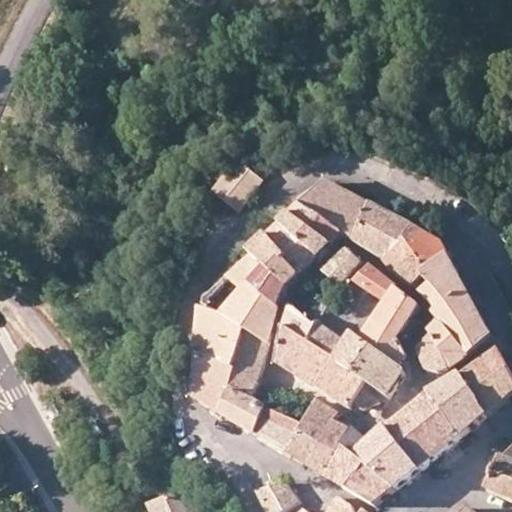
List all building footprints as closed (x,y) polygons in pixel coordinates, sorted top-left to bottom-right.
[(274,172),(257,163),(251,170),(242,163),(237,168),(228,162),(215,177),(224,184),(216,193),(240,213),(274,172)] [(357,242),(372,207),(328,184),(304,206),(347,235),(357,242)] [(347,235),(304,206),(294,217),(335,247),(347,235)] [(401,248),(414,230),(372,207),(357,242),(387,261),(401,248)] [(335,247),(294,217),(283,227),(325,264),(339,249),(335,247)] [(325,264),(283,227),(275,236),(271,238),(292,260),(289,263),(304,278),(310,271),(314,275),(325,264)] [(447,247),(414,230),(401,248),(413,261),(399,276),(416,290),(430,278),(453,258),(447,247)] [(293,288),(304,278),(289,263),(292,260),(271,238),(254,256),(269,268),(293,288)] [(413,261),(401,248),(387,261),(399,276),(413,261)] [(352,253),(328,275),(345,288),(366,263),(352,253)] [(269,268),(254,256),(241,268),(231,278),(246,293),(227,316),(206,311),(196,399),(252,433),(260,438),(270,408),(263,405),(254,400),(232,394),(240,373),(238,372),(243,354),(249,331),(273,346),(284,311),(281,309),(253,286),(269,268)] [(456,264),(453,258),(430,278),(433,282),(436,286),(458,269),(456,264)] [(281,309),(293,288),(269,268),(253,286),(281,309)] [(433,336),(453,372),(476,359),(496,340),(474,298),(458,269),(436,286),(426,295),(442,311),(438,314),(430,330),(433,336)] [(360,284),(390,306),(401,291),(375,270),(360,284)] [(406,376),(406,378),(412,377),(412,358),(406,348),(424,321),(418,318),(424,309),(401,291),(390,306),(365,341),(403,368),(404,369),(405,370),(406,372),(406,373),(406,374),(406,376)] [(293,307),(287,329),(312,344),(321,329),(294,306),(293,307)] [(312,344),(287,329),(279,365),(321,391),(340,363),(352,347),(323,325),(321,329),(312,344)] [(261,386),(273,346),(249,331),(243,354),(238,372),(240,373),(232,394),(254,400),(261,386)] [(449,378),(453,372),(433,336),(427,346),(425,350),(423,351),(423,353),(423,355),(423,356),(424,359),(432,374),(449,378)] [(367,391),(384,404),(393,400),(406,378),(406,376),(406,374),(406,373),(406,372),(405,370),(404,369),(403,368),(365,341),(358,337),(352,347),(340,363),(371,385),(367,391)] [(464,377),(491,417),(511,399),(511,369),(503,353),(464,377)] [(340,363),(321,391),(360,414),(384,404),(367,391),(371,385),(340,363)] [(438,386),(441,390),(458,380),(456,377),(453,372),(449,378),(432,374),(436,381),(438,386)] [(423,383),(436,381),(432,374),(421,375),(423,383)] [(441,390),(432,396),(464,439),(491,417),(464,377),(458,380),(441,390)] [(432,396),(389,430),(424,471),(464,439),(432,396)] [(270,408),(260,438),(295,458),(305,425),(287,417),(290,409),(272,401),(270,408)] [(305,425),(295,458),(312,468),(338,424),(343,416),(320,402),(305,425)] [(338,424),(312,468),(333,481),(346,458),(339,454),(352,434),(338,424)] [(359,460),(399,492),(424,471),(389,430),(382,436),(377,431),(367,442),(373,445),(359,460)] [(346,458),(333,481),(378,508),(399,492),(359,460),(373,445),(367,442),(353,433),(352,434),(339,454),(346,458)] [(511,450),(507,456),(493,494),(511,501),(511,450)] [(286,484),(260,494),(268,511),(289,511),(301,503),(286,484)] [(154,511),(192,511),(178,497),(153,508),(154,511)] [(341,500),(331,511),(358,511),(356,507),(341,500)]
